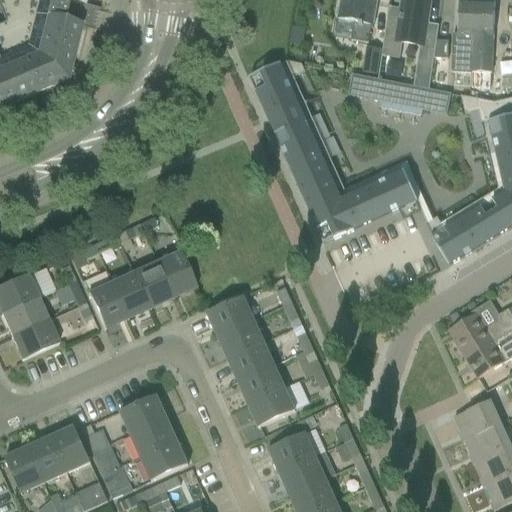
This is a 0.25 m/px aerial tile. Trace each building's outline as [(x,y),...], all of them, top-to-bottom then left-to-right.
[(0,111),(66,84),(80,29),(83,29),(88,9),(84,7),(86,0),(0,0),(0,17),(2,21),(4,26),(0,27),(0,111)] [(342,0),(338,22),(355,25),(352,38),(352,43),(366,45),(369,46),(371,31),(372,28),(373,28),(375,21),(378,1),(373,0),(342,0)] [(389,9),(382,59),(400,62),(403,44),(420,47),(414,89),(429,92),(439,28),(425,26),(429,5),(410,2),(405,1),(404,1),(403,1),(401,11),(389,9)] [(453,57),(452,74),(472,75),(472,62),(473,57),(475,3),(461,2),(459,37),(454,37),(453,57)] [(472,62),(472,75),(486,75),(492,75),(495,4),(475,3),(473,57),(472,62)] [(437,44),(434,61),(448,61),(449,44),(437,44)] [(366,49),(362,75),(377,78),(381,52),(366,49)] [(294,80),(305,75),(302,68),(287,64),(250,81),(324,247),(418,205),(404,174),(347,199),(344,193),(294,80)] [(486,75),(486,86),(493,87),(494,76),(492,75),(486,75)] [(352,77),(348,97),(381,103),(379,110),(422,118),(423,112),(447,116),(451,97),(429,92),(414,89),(352,77)] [(433,222),(427,226),(433,240),(431,240),(449,269),(492,243),(511,231),(511,101),(494,106),(462,99),(466,116),(479,113),(489,158),(496,156),(505,195),(493,202),(444,232),(440,226),(437,220),(433,222)] [(154,220),(138,228),(142,236),(157,229),(154,220)] [(124,234),(116,238),(124,255),(132,251),(128,242),(142,236),(138,228),(124,234)] [(108,241),(92,248),(96,257),(112,250),(108,241)] [(78,254),(70,258),(77,272),(85,268),(82,263),(96,257),(92,248),(78,254)] [(179,255),(155,265),(172,301),(195,290),(179,255)] [(155,265),(133,276),(150,311),(172,301),(155,265)] [(68,269),(60,273),(67,288),(75,284),(68,269)] [(133,276),(110,286),(127,322),(150,311),(133,276)] [(27,278),(0,289),(0,317),(0,318),(37,301),(27,278)] [(75,284),(67,288),(77,310),(85,307),(75,284)] [(110,286),(87,296),(104,333),(127,322),(110,286)] [(285,291),(277,294),(284,309),(292,305),(285,291)] [(243,300),(206,316),(217,339),(254,323),(243,300)] [(37,301),(0,318),(11,341),(47,324),(37,301)] [(473,318),(451,332),(452,333),(455,339),(453,340),(467,362),(511,334),(511,317),(509,313),(499,319),(490,304),(472,315),(473,318)] [(292,305),(284,309),(290,324),(291,325),(299,321),(299,320),(298,320),(292,305)] [(85,307),(77,310),(84,326),(92,322),(85,307)] [(254,323),(217,339),(227,362),(264,345),(254,323)] [(47,324),(11,341),(21,364),(58,347),(47,324)] [(511,334),(467,362),(479,381),(504,365),(505,366),(511,361),(511,334)] [(306,336),(297,339),(304,354),(312,351),(306,336)] [(264,345),(227,362),(237,385),(274,368),(264,345)] [(304,355),(296,358),(303,374),(311,370),(314,377),(322,373),(321,370),(319,366),(312,351),(304,354),(304,355)] [(274,368),(237,385),(248,407),(284,390),(274,368)] [(322,373),(314,377),(321,393),(330,389),(322,373)] [(284,390),(248,407),(258,430),(276,422),(295,414),(284,390)] [(156,399),(120,415),(130,439),(167,422),(156,399)] [(459,436),(463,444),(501,427),(490,404),(454,420),(461,435),(459,436)] [(167,422),(130,439),(141,461),(177,444),(167,422)] [(347,427),(338,430),(344,444),(345,446),(354,442),(347,427)] [(501,427),(463,444),(463,445),(465,444),(472,458),(470,459),(474,467),(511,450),(503,432),(501,427)] [(74,429),(51,440),(67,477),(91,466),(82,448),(77,435),(74,429)] [(95,436),(85,440),(93,456),(101,452),(109,448),(102,433),(95,436)] [(287,444),(268,453),(279,476),(315,459),(315,458),(325,454),(316,433),(305,437),(305,436),(287,444)] [(51,440),(28,450),(45,487),(67,477),(51,440)] [(354,442),(345,446),(352,461),(360,457),(354,442)] [(177,444),(141,461),(151,485),(169,476),(188,468),(177,444)] [(23,452),(5,461),(6,463),(11,475),(21,497),(39,489),(40,489),(45,487),(28,450),(23,452)] [(511,451),(511,450),(474,467),(474,468),(476,467),(482,481),(480,482),(484,490),(511,477),(511,451)] [(101,452),(93,456),(98,467),(99,469),(103,478),(112,474),(101,452)] [(315,459),(279,476),(289,499),(326,482),(315,459)] [(367,472),(359,476),(366,491),(374,487),(367,472)] [(112,474),(103,478),(114,502),(124,498),(119,488),(118,488),(112,474)] [(511,477),(484,490),(484,491),(486,490),(492,504),(491,505),(493,511),(498,511),(511,505),(511,477)] [(178,479),(161,487),(165,495),(181,488),(178,479)] [(326,482),(289,499),(294,511),(319,511),(336,504),(326,482)] [(80,506),(83,511),(89,511),(108,504),(100,485),(77,495),(82,505),(80,506)] [(161,487),(139,497),(143,505),(165,495),(161,487)] [(374,487),(366,491),(372,506),(378,504),(381,502),(380,501),(374,487)] [(65,511),(58,495),(50,499),(56,511),(83,511),(80,506),(66,511),(65,511)] [(139,497),(126,503),(129,511),(143,505),(139,497)]
